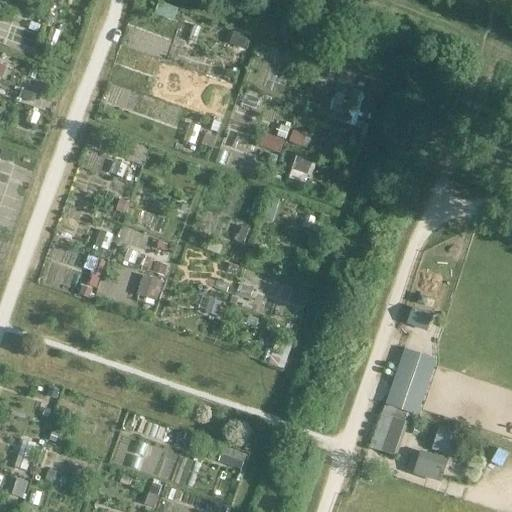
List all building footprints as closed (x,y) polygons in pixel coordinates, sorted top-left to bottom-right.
[(427,317),(423,328),(431,331),(435,319),(427,317)] [(403,394),(396,413),(407,416),(425,364),(414,360),(402,394),(403,394)] [(407,416),(396,413),(394,419),(381,414),(369,449),(394,457),(407,416)] [(457,451),(462,438),(436,428),(429,448),(442,452),(444,447),(457,451)] [(422,456),(416,472),(440,481),(447,460),(435,456),(433,460),(422,456)]
